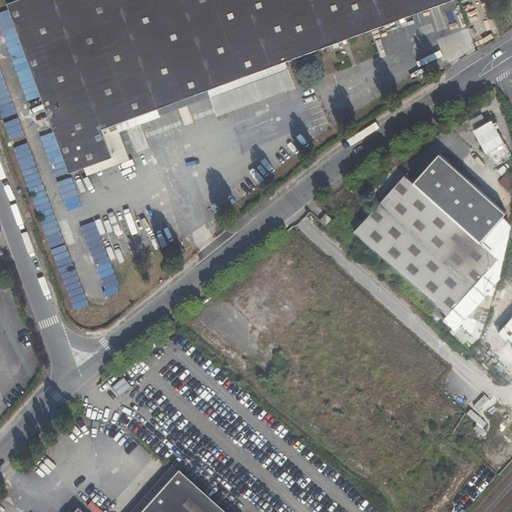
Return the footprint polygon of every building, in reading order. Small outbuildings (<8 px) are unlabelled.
[(19,0),(8,4),(70,174),(113,158),(102,129),(454,0),(19,0)] [(0,73),(0,115),(1,118),(7,116),(2,103),(9,101),(0,73)] [(482,115),(469,122),(474,131),(476,130),(487,124),(482,115)] [(489,153),(505,144),(492,121),(487,124),(476,130),(489,153)] [(18,122),(6,125),(10,140),(23,137),(18,122)] [(64,172),(50,135),(40,138),(55,176),(64,172)] [(70,303),(84,298),(29,141),(15,146),(70,303)] [(356,232),(448,316),(444,321),(452,329),(451,330),(460,339),(478,354),(490,359),(511,311),(511,234),(510,232),(511,229),(511,225),(503,218),(507,214),(504,211),(441,155),(415,184),(406,176),(356,232)] [(319,221),(325,227),(332,219),(326,214),(319,221)] [(117,284),(96,220),(82,225),(103,288),(117,284)] [(81,511),(79,510),(77,511),(224,511),(180,473),(145,511),(81,511)]
